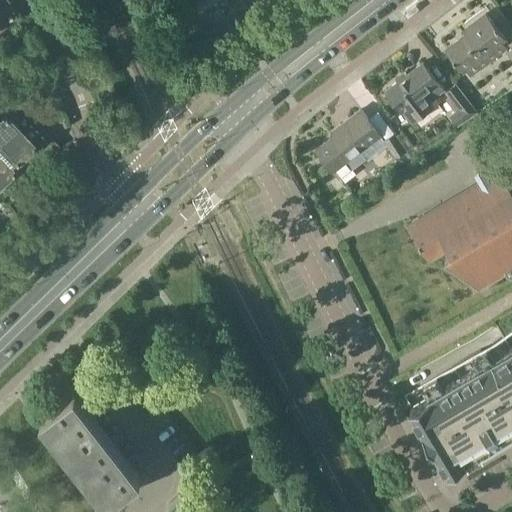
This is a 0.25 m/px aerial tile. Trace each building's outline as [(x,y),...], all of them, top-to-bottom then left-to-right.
[(469,30),(446,48),(462,70),(505,37),(486,12),(467,27),(469,30)] [(443,89),(423,62),(385,91),(401,111),(403,109),(412,121),(439,100),(435,95),(443,89)] [(457,126),(477,111),(456,83),(445,91),(449,97),(446,99),(455,111),(449,115),(457,126)] [(0,186),(12,175),(8,170),(48,134),(18,103),(3,117),(2,116),(0,117),(0,186)] [(361,109),(339,126),(342,129),(316,149),(338,178),(364,158),(359,151),(380,134),(361,109)] [(396,158),(407,150),(395,132),(384,139),(396,158)] [(511,163),(408,225),(427,258),(447,246),(451,252),(444,255),(478,288),(505,272),(506,273),(511,274),(511,163)] [(511,346),(492,358),(493,359),(480,367),(479,366),(442,388),(443,389),(430,397),(429,396),(410,407),(424,430),(423,431),(434,450),(435,449),(448,471),(467,460),(464,455),(477,447),(480,452),(494,443),(492,441),(501,436),(503,438),(511,432),(511,346)] [(76,392),(41,418),(42,420),(45,417),(110,501),(141,477),(134,469),(142,463),(135,454),(128,460),(123,463),(120,458),(73,397),(77,394),(76,392)]
